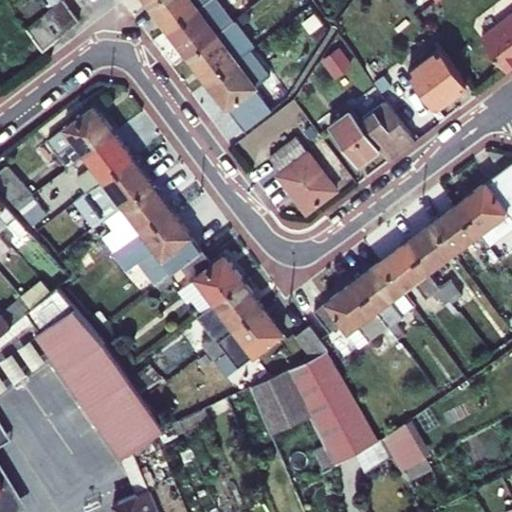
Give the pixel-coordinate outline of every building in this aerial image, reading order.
[(61,0),(51,9),(68,31),(81,20),(64,0),(61,0)] [(155,0),(151,4),(170,30),(209,0),(155,0)] [(231,14),(219,0),(209,0),(170,30),(189,55),(218,33),(234,21),(247,12),(242,6),(231,14)] [(40,18),(56,40),(68,31),(51,9),(40,18)] [(234,21),(239,27),(251,18),(247,12),(234,21)] [(511,14),(482,37),(506,70),(511,65),(511,14)] [(27,29),(44,51),(56,40),(40,18),(27,29)] [(189,55),(208,81),(238,59),(218,33),(189,55)] [(345,45),(327,57),(339,75),(357,63),(345,45)] [(437,106),(467,83),(440,47),(410,70),(437,106)] [(208,81),(237,119),(259,103),(250,91),(257,86),(238,59),(208,81)] [(328,95),(337,107),(346,100),(337,88),(328,95)] [(389,160),(416,140),(386,100),(361,119),(352,108),(329,125),(359,164),(380,148),(389,160)] [(49,140),(68,166),(85,154),(115,132),(95,105),(49,140)] [(94,165),(77,177),(88,192),(134,157),(115,132),(85,154),(94,165)] [(279,175),(307,213),(338,190),(297,137),(270,158),(282,173),(279,175)] [(88,192),(76,201),(95,227),(107,218),(153,183),(134,157),(88,192)] [(0,186),(16,205),(32,193),(7,164),(0,169),(0,186)] [(458,202),(480,232),(488,226),(498,239),(511,227),(511,187),(500,171),(458,202)] [(120,235),(126,243),(172,208),(153,183),(107,218),(120,235)] [(16,205),(26,216),(40,204),(32,193),(16,205)] [(0,229),(9,222),(22,236),(30,230),(12,209),(0,195),(0,229)] [(433,222),(455,251),(480,232),(458,202),(433,222)] [(126,243),(115,251),(129,270),(140,262),(157,283),(169,274),(181,265),(203,249),(172,208),(126,243)] [(455,251),(433,222),(407,241),(429,270),(443,260),(455,251)] [(0,232),(0,256),(12,246),(0,232)] [(109,243),(115,251),(126,243),(120,235),(109,243)] [(381,260),(403,289),(415,281),(427,297),(435,291),(444,303),(450,299),(441,286),(429,270),(407,241),(381,260)] [(492,248),(502,260),(508,256),(498,243),(492,248)] [(482,256),(491,268),(502,260),(492,248),(482,256)] [(245,281),(225,254),(213,263),(203,249),(181,265),(192,281),(197,277),(216,302),(245,281)] [(403,289),(381,260),(356,279),(399,337),(400,338),(406,333),(397,320),(403,315),(403,314),(415,305),(403,289)] [(429,270),(441,286),(452,278),(455,276),(443,260),(429,270)] [(157,283),(161,289),(174,280),(169,274),(157,283)] [(202,313),(216,302),(197,277),(192,281),(179,291),(188,303),(192,300),(202,313)] [(450,299),(453,302),(463,294),(452,278),(441,286),(450,299)] [(356,279),(314,310),(330,332),(343,322),(349,330),(357,324),(369,340),(384,329),(393,341),(399,337),(356,279)] [(264,306),(245,281),(216,302),(202,313),(200,314),(214,334),(202,343),(207,349),(264,306)] [(32,320),(40,331),(36,333),(123,457),(133,450),(156,433),(166,426),(145,396),(131,376),(126,370),(108,344),(106,342),(104,339),(95,329),(75,306),(62,291),(58,286),(51,292),(33,307),(27,312),(32,320)] [(4,312),(13,323),(27,312),(33,307),(23,295),(4,312)] [(207,349),(215,360),(227,351),(229,354),(246,342),(255,355),(284,332),(264,306),(207,349)] [(0,334),(13,323),(4,312),(0,314),(0,334)] [(0,346),(32,320),(27,312),(13,323),(0,334),(0,346)] [(296,334),(312,356),(327,350),(330,348),(311,323),(296,334)] [(19,349),(33,370),(46,361),(32,340),(19,349)] [(312,356),(290,367),(310,409),(313,415),(327,443),(337,464),(356,453),(366,472),(392,457),(382,439),(382,438),(379,440),(327,350),(312,356)] [(0,362),(15,382),(27,374),(13,353),(0,362)] [(149,364),(131,376),(145,396),(162,383),(149,364)] [(252,385),(270,429),(310,409),(290,367),(252,385)] [(0,392),(8,387),(0,374),(0,392)] [(209,406),(214,419),(233,411),(227,398),(209,406)] [(208,418),(204,408),(181,419),(185,430),(208,418)] [(270,429),(273,433),(313,415),(310,409),(270,429)] [(407,422),(426,456),(431,453),(412,418),(407,422)] [(12,439),(0,419),(0,438),(3,443),(3,444),(12,439)] [(399,469),(426,456),(407,422),(382,439),(392,457),(399,469)] [(161,433),(165,442),(178,435),(174,427),(161,433)] [(154,436),(146,442),(150,449),(159,445),(154,436)] [(327,443),(314,449),(325,470),(332,467),(337,464),(327,443)] [(137,493),(149,488),(133,450),(123,457),(137,493)] [(399,469),(407,483),(433,469),(426,456),(399,469)] [(0,511),(18,511),(29,506),(0,458),(0,511)] [(137,493),(126,497),(132,511),(159,511),(149,488),(137,493)] [(132,511),(126,497),(113,503),(117,511),(132,511)]
